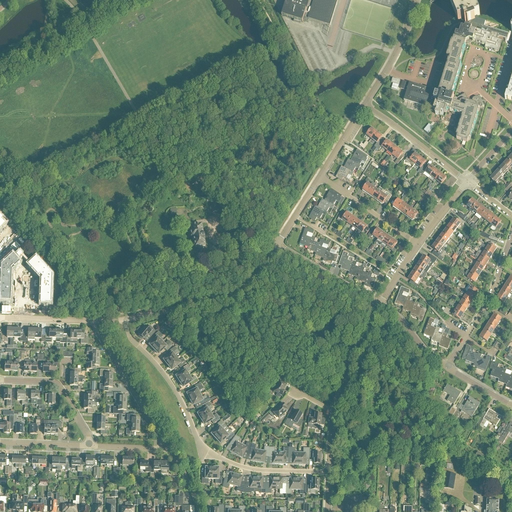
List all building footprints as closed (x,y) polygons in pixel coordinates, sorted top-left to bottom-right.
[(286,0),(282,16),(294,20),(293,22),(300,24),(301,22),(303,23),(303,22),(308,23),(309,21),(330,27),(338,0),(286,0)] [(401,87),(401,89),(407,91),(404,101),(428,108),(428,107),(434,109),(434,110),(436,111),(435,115),(441,117),(442,113),(447,114),(447,111),(452,112),(452,113),(452,114),(457,116),(458,115),(458,114),(463,116),(456,136),(458,137),(457,140),(468,143),(468,140),(470,140),(479,109),(479,107),(481,108),(482,108),(483,106),(482,105),(481,105),(482,102),(481,99),(476,98),(473,99),(472,102),(469,101),(467,100),(464,95),(462,96),(458,98),(458,99),(457,99),(457,98),(454,97),(452,96),(461,65),(459,65),(465,45),(468,45),(472,43),(473,42),(485,46),(485,48),(498,53),(502,42),(502,41),(498,40),(499,37),(506,39),(507,39),(509,34),(495,30),(494,29),(484,26),(486,21),(479,19),(477,16),(480,15),(473,0),(449,0),(456,17),(457,18),(458,21),(464,19),(465,22),(468,21),(468,22),(467,22),(468,23),(469,23),(469,24),(468,26),(466,25),(465,28),(461,27),(459,34),(456,33),(453,42),(452,42),(447,58),(450,59),(449,61),(440,89),(439,93),(433,91),(410,83),(409,84),(403,82),(401,87)] [(429,124),(424,131),(428,134),(433,128),(429,124)] [(366,135),(372,140),(377,133),(372,129),(366,135)] [(375,147),(377,149),(383,141),(381,139),(382,137),(377,133),(372,140),(377,144),(375,147)] [(382,147),(387,152),(392,145),(387,141),(385,143),(383,141),(377,149),(379,150),(379,151),(382,147)] [(387,152),(392,156),(398,149),(392,145),(387,152)] [(398,149),(392,156),(398,160),(395,163),(398,165),(404,157),(401,155),(403,153),(401,151),(401,150),(399,149),(398,149)] [(355,157),(352,162),(360,166),(362,161),(366,163),(368,160),(367,159),(368,157),(357,150),(356,153),(355,153),(353,157),(355,157)] [(413,167),(415,165),(420,158),(415,154),(413,156),(410,154),(405,161),(413,167)] [(418,172),(420,174),(427,166),(424,164),(426,162),(420,158),(415,165),(420,169),(418,172)] [(348,164),(345,169),(353,173),(356,168),(359,170),(361,166),(360,166),(352,162),(348,160),(347,164),(348,164)] [(511,164),(507,160),(503,165),(508,169),(510,167),(511,168),(511,166),(511,164)] [(503,165),(499,170),(504,175),(507,172),(506,171),(508,169),(503,165)] [(425,173),(430,177),(431,177),(436,170),(430,166),(429,168),(427,166),(420,174),(423,176),(425,173)] [(353,173),(345,169),(342,167),(336,178),(342,181),(344,178),(350,182),(354,173),(353,173)] [(434,183),(436,181),(441,174),(436,170),(431,177),(430,177),(429,179),(432,181),(434,183)] [(504,175),(499,170),(494,174),(499,179),(501,180),(505,175),(504,175)] [(441,174),(436,181),(441,185),(447,178),(441,174)] [(499,179),(494,174),(490,179),(496,185),(498,182),(499,182),(501,180),(499,179)] [(363,191),(368,194),(375,184),(373,183),(371,186),(368,184),(370,181),(367,179),(363,185),(366,187),(363,191)] [(368,194),(373,198),(378,191),(375,188),(377,186),(375,184),(368,194)] [(378,201),(385,191),(383,190),(380,188),(378,191),(373,198),(378,201)] [(328,197),(326,202),(334,206),(336,201),(340,203),(341,200),(341,199),(342,197),(331,190),(327,196),(328,197)] [(385,191),(378,201),(383,205),(386,200),(388,202),(392,196),(389,195),(388,197),(384,195),(386,192),(385,191)] [(425,195),(433,200),(436,197),(428,191),(425,195)] [(403,203),(405,201),(403,199),(401,202),(398,200),(399,199),(396,197),(391,204),(394,206),(393,207),(398,210),(403,203)] [(420,200),(419,202),(425,206),(429,201),(422,197),(420,200)] [(322,204),(319,209),(327,213),(329,208),(333,210),(334,208),(335,206),(334,206),(326,202),(322,200),(320,203),(322,204)] [(468,211),(470,212),(472,210),(477,203),(472,200),(467,206),(470,209),(468,211)] [(398,210),(403,214),(408,207),(403,203),(398,210)] [(472,210),(477,214),(482,207),(477,203),(472,210)] [(327,213),(319,209),(315,207),(314,210),(315,211),(312,215),(311,215),(309,218),(315,221),(317,218),(320,220),(323,215),(326,217),(328,213),(327,213)] [(403,214),(408,217),(413,210),(408,207),(403,214)] [(477,214),(481,218),(487,211),(482,207),(477,214)] [(413,210),(408,217),(413,221),(415,218),(419,220),(421,216),(418,214),(413,210)] [(481,218),(486,221),(492,215),(487,211),(481,218)] [(342,220),(347,224),(352,217),(347,213),(346,215),(342,213),(338,219),(342,221),(342,220)] [(486,221),(491,225),(496,218),(492,215),(486,221)] [(347,224),(352,227),(357,220),(352,217),(347,224)] [(496,218),(491,225),(488,228),(490,229),(493,226),(496,229),(499,231),(502,227),(499,225),(501,222),(496,218)] [(454,219),(450,224),(457,229),(461,224),(463,226),(465,223),(459,219),(457,221),(454,219)] [(352,227),(357,230),(362,223),(357,220),(352,227)] [(362,223),(357,230),(362,234),(367,227),(362,223)] [(450,224),(447,229),(453,234),(457,229),(450,224)] [(195,249),(196,248),(197,252),(204,250),(203,247),(205,247),(204,239),(205,239),(205,236),(203,237),(201,225),(191,227),(192,232),(190,232),(191,237),(193,237),(194,244),(193,244),(193,247),(195,247),(195,249)] [(304,245),(309,247),(312,237),(314,232),(305,229),(300,245),(303,246),(304,245)] [(373,237),(378,240),(383,233),(378,229),(376,231),(373,229),(368,236),(371,238),(372,237),(373,237)] [(447,229),(443,234),(450,239),(453,234),(447,229)] [(380,247),(383,243),(388,236),(383,233),(378,240),(375,243),(380,247)] [(443,234),(439,238),(446,243),(450,239),(443,234)] [(383,243),(388,247),(392,240),(388,236),(383,243)] [(312,251),(317,252),(320,244),(315,243),(316,239),(312,237),(309,247),(307,251),(311,252),(312,251)] [(439,238),(436,243),(442,248),(446,243),(439,238)] [(392,240),(388,247),(389,248),(389,249),(395,254),(399,249),(395,246),(398,243),(392,240)] [(319,256),(324,258),(328,249),(330,244),(321,241),(320,244),(317,252),(315,256),(319,258),(319,256)] [(486,250),(493,255),(497,249),(494,247),(496,244),(491,242),(487,248),(483,245),(479,243),(478,245),(486,250)] [(442,248),(436,243),(432,248),(439,253),(442,248)] [(480,254),(489,260),(493,255),(486,250),(484,254),(479,251),(476,248),(474,251),(480,254)] [(324,258),(323,262),(327,263),(327,262),(332,264),(333,262),(336,263),(338,256),(335,255),(335,256),(330,254),(331,250),(328,249),(324,258)] [(345,269),(350,271),(353,263),(348,261),(349,258),(347,257),(348,255),(348,254),(344,253),(339,266),(342,267),(341,269),(345,271),(345,269)] [(479,261),(478,261),(486,266),(489,260),(480,254),(476,260),(479,261)] [(423,257),(420,262),(430,269),(434,263),(435,264),(437,260),(431,255),(428,259),(423,257)] [(1,267),(1,270),(6,270),(6,273),(12,274),(12,272),(20,264),(12,256),(1,267)] [(380,258),(378,261),(386,266),(388,263),(380,258)] [(29,266),(28,267),(38,278),(46,271),(46,270),(36,259),(29,266)] [(478,261),(475,267),(482,272),(486,266),(478,261)] [(353,275),(358,277),(361,269),(356,267),(357,263),(353,262),(353,263),(350,271),(349,275),(352,276),(353,275)] [(420,262),(417,267),(424,271),(427,274),(430,269),(420,262)] [(417,267),(413,272),(420,276),(420,277),(424,279),(426,277),(425,277),(427,274),(424,271),(417,267)] [(475,267),(471,273),(478,278),(482,272),(475,267)] [(361,281),(365,283),(368,274),(363,273),(365,269),(361,268),(361,269),(358,277),(356,281),(360,282),(361,281)] [(1,270),(0,279),(11,280),(12,274),(6,273),(6,270),(1,270)] [(46,271),(38,278),(39,278),(41,281),(41,283),(46,283),(46,280),(52,280),(52,276),(46,270),(46,271)] [(478,278),(471,273),(468,271),(465,275),(469,277),(467,279),(475,283),(478,278)] [(420,276),(413,272),(408,279),(411,281),(409,284),(417,289),(419,286),(415,284),(420,277),(420,276)] [(368,274),(365,283),(364,286),(368,288),(368,286),(373,288),(376,280),(371,278),(372,275),(369,273),(368,274)] [(0,279),(0,284),(0,287),(11,288),(11,280),(0,279)] [(41,283),(40,289),(52,289),(52,280),(46,280),(46,283),(41,283)] [(0,287),(0,295),(11,295),(11,288),(0,287)] [(471,287),(467,293),(475,297),(478,292),(471,287)] [(399,304),(404,306),(408,297),(410,291),(401,288),(400,291),(395,304),(399,306),(399,304)] [(511,292),(504,288),(500,293),(508,298),(510,294),(511,295),(511,292)] [(40,289),(40,297),(51,297),(52,289),(40,289)] [(453,292),(464,298),(471,303),(475,297),(467,293),(466,295),(461,293),(457,291),(454,289),(453,292)] [(508,298),(500,293),(497,299),(504,304),(508,298)] [(0,302),(10,303),(11,295),(0,295),(0,302)] [(40,304),(51,305),(51,297),(40,297),(40,304)] [(407,310),(412,312),(415,304),(410,302),(411,298),(408,297),(404,306),(403,310),(406,312),(407,310)] [(464,298),(460,304),(467,309),(471,303),(464,298)] [(415,304),(412,312),(410,316),(414,317),(414,316),(419,318),(418,320),(422,322),(426,310),(423,309),(422,310),(417,308),(419,304),(415,303),(415,304)] [(460,304),(456,310),(464,314),(467,309),(460,304)] [(464,314),(456,310),(453,316),(460,320),(464,314)] [(494,315),(491,320),(498,325),(502,319),(494,315)] [(428,335),(433,337),(436,329),(431,327),(432,324),(433,324),(434,324),(435,321),(430,319),(424,335),(428,336),(428,335)] [(491,320),(487,326),(494,331),(498,325),(491,320)] [(487,326),(483,332),(491,336),(493,333),(497,336),(501,338),(502,336),(494,331),(487,326)] [(139,336),(139,337),(142,340),(142,339),(143,339),(146,336),(147,336),(148,335),(150,337),(155,332),(150,327),(148,329),(145,327),(145,328),(144,327),(141,330),(140,328),(137,331),(140,333),(138,335),(139,336)] [(436,341),(440,343),(444,335),(439,333),(440,329),(436,328),(436,329),(433,337),(431,341),(435,342),(436,341)] [(20,342),(24,342),(24,336),(20,335),(21,329),(14,329),(13,338),(20,339),(20,342)] [(28,339),(35,339),(35,330),(28,330),(28,336),(24,336),(24,342),(26,342),(28,343),(28,339)] [(45,343),(45,336),(41,336),(42,330),(35,330),(35,339),(41,340),(41,343),(45,343)] [(52,339),(56,339),(56,331),(49,330),(49,336),(45,336),(45,343),(52,343),(52,339)] [(60,344),(66,344),(67,337),(63,337),(63,331),(56,331),(56,339),(56,343),(60,343),(60,344)] [(77,340),(77,331),(71,331),(70,337),(67,337),(66,344),(73,344),(77,344),(77,340)] [(77,331),(77,340),(81,340),(81,345),(87,345),(88,338),(84,338),(84,332),(77,331)] [(151,348),(153,351),(162,343),(159,340),(163,337),(158,332),(153,337),(155,340),(150,346),(151,347),(151,348)] [(491,336),(483,332),(482,334),(480,334),(479,336),(479,337),(480,337),(480,338),(487,342),(491,336)] [(444,335),(440,343),(439,347),(443,348),(443,347),(448,349),(451,341),(446,339),(448,335),(444,334),(444,335)] [(162,343),(153,351),(156,354),(157,353),(158,355),(164,349),(165,349),(167,352),(173,346),(168,341),(165,345),(162,343)] [(164,363),(167,366),(176,359),(174,356),(178,353),(175,348),(168,353),(170,355),(170,356),(164,361),(165,362),(164,363)] [(470,361),(475,363),(478,355),(473,353),(474,349),(470,348),(469,352),(465,351),(462,359),(466,360),(466,361),(469,363),(470,361)] [(91,356),(91,360),(100,360),(100,353),(96,353),(96,349),(87,349),(87,356),(91,356)] [(18,368),(21,368),(21,354),(19,354),(17,360),(16,360),(15,363),(11,363),(11,372),(18,372),(18,368)] [(24,372),(30,372),(31,364),(24,364),(25,354),(21,354),(21,368),(24,368),(24,372)] [(478,354),(478,355),(475,363),(473,367),(477,368),(476,369),(482,371),(482,370),(486,371),(490,361),(486,360),(485,361),(480,359),(482,355),(478,354)] [(91,360),(88,359),(88,363),(86,363),(86,370),(96,370),(96,367),(99,367),(100,360),(91,360)] [(176,359),(167,366),(170,369),(172,370),(177,366),(178,366),(180,368),(186,364),(182,359),(179,362),(176,359)] [(495,377),(500,378),(503,370),(498,368),(499,365),(495,363),(492,362),(489,369),(493,370),(490,376),(494,378),(495,377)] [(50,365),(50,373),(56,373),(56,369),(59,369),(60,363),(56,363),(56,365),(50,365)] [(177,379),(179,383),(189,376),(187,373),(191,371),(187,366),(181,370),(183,372),(183,373),(177,377),(178,379),(177,379)] [(502,382),(507,384),(511,375),(511,372),(503,369),(503,370),(500,378),(498,382),(502,384),(502,382)] [(69,374),(69,377),(70,377),(70,380),(84,380),(84,377),(78,377),(78,374),(81,374),(81,370),(75,370),(74,374),(70,373),(70,374),(69,374)] [(105,377),(105,381),(113,382),(113,375),(107,375),(107,371),(100,371),(100,377),(105,377)] [(189,376),(179,383),(181,386),(182,386),(183,387),(189,384),(190,384),(192,386),(198,382),(195,377),(191,380),(189,376)] [(274,383),(278,385),(274,392),(277,394),(276,397),(279,398),(280,396),(281,397),(284,392),(283,391),(286,386),(281,384),(283,381),(277,378),(275,381),(276,381),(274,383)] [(84,380),(70,380),(70,386),(74,387),(74,391),(80,391),(80,387),(78,387),(78,383),(82,383),(83,381),(84,381),(84,380)] [(113,382),(105,381),(104,385),(100,385),(99,392),(106,392),(106,388),(112,388),(113,382)] [(187,397),(189,401),(200,395),(198,392),(203,389),(200,384),(193,388),(194,390),(194,391),(187,395),(188,396),(187,397)] [(443,392),(452,397),(451,399),(449,398),(447,401),(454,405),(461,393),(447,385),(445,389),(444,389),(445,390),(443,392)] [(4,400),(7,400),(6,407),(14,408),(14,399),(11,399),(11,392),(4,391),(4,400)] [(25,408),(28,409),(28,399),(25,399),(25,392),(18,392),(17,401),(22,401),(22,405),(25,405),(25,408)] [(42,410),(42,406),(42,399),(39,399),(39,393),(31,392),(31,401),(37,401),(36,406),(39,406),(39,410),(42,410)] [(84,400),(84,403),(97,404),(99,404),(99,401),(94,400),(95,393),(87,393),(87,397),(84,397),(83,397),(83,400),(84,400)] [(118,400),(118,404),(126,405),(127,398),(121,397),(121,394),(114,393),(114,400),(118,400)] [(49,401),(49,405),(55,405),(55,395),(45,395),(45,401),(49,401)] [(200,395),(189,401),(191,404),(192,404),(193,406),(200,402),(200,403),(202,406),(210,402),(209,398),(207,399),(206,396),(202,398),(200,395)] [(468,413),(473,416),(480,404),(469,398),(462,412),(467,415),(468,413)] [(97,404),(84,403),(84,409),(88,410),(88,414),(94,414),(94,410),(92,410),(92,406),(97,407),(97,404)] [(126,405),(118,404),(118,408),(113,408),(113,415),(119,415),(120,415),(120,411),(126,411),(126,405)] [(198,417),(200,420),(210,414),(209,411),(212,409),(209,404),(203,407),(204,410),(204,411),(198,415),(199,416),(198,417)] [(273,409),(269,414),(273,418),(275,416),(278,420),(279,419),(280,420),(283,417),(282,416),(287,411),(285,409),(285,408),(282,405),(275,412),(273,409)] [(477,425),(483,429),(487,422),(493,425),(492,425),(494,426),(496,427),(500,421),(497,419),(499,416),(489,410),(484,420),(481,418),(477,425)] [(456,411),(453,417),(452,417),(457,420),(461,413),(456,411)] [(301,415),(301,414),(298,412),(297,413),(296,412),(294,416),(293,416),(292,417),(290,416),(284,424),(291,428),(293,425),(299,428),(302,422),(299,421),(302,415),(301,415)] [(97,418),(97,424),(105,425),(105,418),(108,418),(108,414),(101,414),(101,418),(97,418)] [(210,414),(200,420),(203,424),(203,423),(205,425),(211,421),(212,421),(213,424),(219,420),(216,415),(212,417),(210,414)] [(324,426),(325,420),(321,419),(321,415),(320,415),(320,414),(316,414),(316,415),(315,415),(315,416),(314,420),(313,420),(313,421),(309,420),(308,428),(316,429),(319,430),(320,426),(320,425),(324,426)] [(17,416),(14,415),(14,417),(13,426),(16,427),(16,434),(23,435),(23,423),(20,423),(20,421),(16,421),(17,416)] [(132,422),(131,426),(140,426),(140,419),(134,419),(134,415),(127,415),(127,422),(132,422)] [(14,417),(10,417),(10,424),(4,424),(4,425),(0,425),(0,430),(3,430),(3,434),(10,434),(10,430),(13,431),(13,426),(14,417)] [(30,435),(37,435),(38,427),(40,427),(41,421),(40,421),(40,418),(37,418),(37,421),(36,421),(36,426),(30,426),(30,435)] [(51,435),(51,422),(41,421),(41,428),(44,428),(44,434),(44,435),(47,436),(47,435),(51,435)] [(58,434),(58,428),(61,428),(61,422),(51,422),(51,435),(55,435),(55,436),(58,436),(58,434)] [(212,437),(215,440),(227,429),(221,422),(215,427),(217,429),(217,430),(212,435),(213,436),(212,437)] [(507,424),(497,440),(503,444),(509,434),(508,434),(509,433),(511,434),(511,423),(509,426),(506,425),(507,424)] [(105,425),(97,424),(97,431),(101,431),(100,435),(107,435),(107,431),(105,431),(105,428),(111,428),(111,425),(105,425)] [(140,426),(131,426),(131,430),(126,430),(126,436),(133,437),(133,433),(139,433),(140,426)] [(227,429),(215,440),(218,443),(219,442),(220,444),(226,439),(229,441),(234,436),(227,429)] [(232,454),(236,456),(241,445),(238,443),(238,442),(239,439),(235,437),(229,445),(233,447),(231,452),(233,453),(232,454)] [(244,453),(248,455),(251,445),(247,443),(246,446),(245,447),(241,445),(236,456),(239,458),(240,457),(242,458),(244,453)] [(253,462),(257,463),(259,451),(255,450),(255,449),(256,446),(251,445),(248,455),(252,456),(251,461),(253,461),(253,462)] [(264,458),(269,459),(269,448),(264,447),(264,451),(263,452),(259,451),(257,463),(261,464),(261,463),(263,463),(264,458)] [(274,465),(278,465),(279,453),(275,453),(274,452),(274,448),(269,448),(269,459),(272,459),(272,464),(274,464),(274,465)] [(285,459),(289,459),(289,448),(283,448),(283,452),(283,453),(279,453),(278,465),(283,465),(283,464),(285,464),(285,459)] [(294,465),(298,465),(299,454),(295,454),(294,452),(294,449),(289,448),(289,459),(292,459),(292,464),(294,464),(294,465)] [(299,454),(298,465),(303,466),(303,465),(305,465),(305,459),(309,460),(309,449),(303,449),(303,453),(303,454),(299,454)] [(315,465),(315,466),(319,466),(319,465),(320,465),(320,459),(322,459),(322,455),(321,455),(321,454),(317,454),(318,451),(310,451),(310,458),(313,458),(313,460),(314,460),(314,465),(315,465)] [(475,458),(482,461),(485,456),(478,452),(475,458)] [(94,465),(94,457),(86,457),(86,459),(83,459),(83,466),(86,466),(85,468),(92,468),(94,466),(94,465)] [(122,466),(133,466),(134,459),(123,458),(122,462),(120,462),(120,466),(122,466)] [(49,463),(49,469),(52,470),(52,466),(56,467),(56,471),(56,474),(59,474),(59,459),(52,459),(52,463),(49,463)] [(66,459),(59,459),(59,474),(61,474),(61,471),(62,467),(65,467),(65,471),(68,472),(69,464),(66,464),(66,459)] [(78,467),(77,472),(82,472),(83,466),(80,466),(80,460),(72,460),(71,468),(72,469),(75,469),(75,468),(75,466),(78,467)] [(145,473),(151,473),(151,468),(148,467),(148,462),(140,462),(140,470),(145,471),(145,473)] [(154,471),(161,471),(161,463),(154,463),(154,468),(151,468),(151,473),(151,474),(154,474),(154,471)] [(208,480),(212,480),(212,468),(208,468),(208,469),(206,469),(206,476),(205,477),(202,477),(202,484),(208,484),(208,480)] [(212,468),(212,480),(215,480),(215,484),(221,485),(222,477),(219,477),(218,477),(218,469),(216,469),(216,468),(212,468)] [(229,485),(233,486),(236,475),(232,474),(232,475),(230,474),(229,479),(225,478),(222,488),(228,489),(229,486),(229,485)] [(443,489),(453,490),(455,475),(446,474),(443,489)] [(236,491),(244,493),(245,483),(241,482),(242,477),(240,477),(240,476),(236,475),(233,486),(237,487),(237,488),(236,491)] [(251,493),(255,493),(256,478),(252,478),(252,479),(250,478),(249,484),(245,483),(244,493),(251,494),(251,493)] [(260,494),(265,494),(266,484),(262,484),(262,479),(260,479),(260,478),(256,478),(255,493),(260,493),(260,494)] [(271,490),(275,490),(276,478),(272,478),(272,479),(270,479),(269,484),(266,484),(265,494),(271,494),(271,491),(271,490)] [(280,494),(285,494),(286,485),(282,484),(282,479),(280,479),(280,478),(276,478),(275,490),(280,490),(280,491),(280,494)] [(291,490),(295,490),(296,479),(292,479),(292,480),(290,480),(289,485),(286,485),(285,494),(291,495),(291,491),(291,490)] [(296,479),(295,490),(300,491),(300,492),(300,495),(306,495),(306,485),(302,485),(302,480),(300,480),(300,479),(296,479)] [(317,480),(317,479),(313,479),(313,480),(312,480),(312,485),(311,485),(311,486),(308,486),(307,494),(315,494),(315,491),(318,491),(319,491),(319,486),(318,486),(318,480),(317,480)] [(59,494),(56,494),(56,502),(51,501),(51,507),(50,508),(50,509),(50,511),(55,511),(56,511),(56,507),(58,507),(59,500),(59,494)] [(498,511),(499,501),(492,500),(492,495),(487,494),(487,511),(485,511),(484,511),(498,511)] [(98,501),(97,501),(97,495),(92,495),(92,503),(95,503),(95,506),(94,511),(101,511),(102,507),(102,504),(98,504),(98,501)] [(20,502),(17,502),(18,496),(13,496),(13,504),(12,504),(12,506),(9,506),(9,511),(13,511),(15,511),(16,511),(19,511),(20,511),(22,511),(23,511),(24,511),(24,506),(27,506),(27,497),(24,496),(24,504),(20,504),(20,502)] [(76,505),(79,505),(79,497),(76,497),(76,502),(73,502),(73,506),(69,506),(68,511),(75,511),(76,506),(76,505)] [(79,497),(79,505),(82,505),(81,511),(88,511),(88,507),(85,507),(85,503),(82,503),(82,497),(79,497)] [(68,511),(69,506),(65,506),(66,502),(63,502),(63,498),(60,498),(59,504),(63,504),(63,506),(62,511),(68,511)] [(167,511),(168,506),(166,506),(166,505),(161,505),(162,499),(158,499),(157,506),(161,506),(161,509),(161,511),(167,511)] [(168,506),(167,511),(174,511),(175,511),(175,510),(175,509),(175,507),(178,507),(179,500),(175,500),(175,504),(168,504),(168,506)] [(182,506),(183,500),(179,500),(179,507),(182,507),(182,511),(189,511),(190,508),(187,508),(188,507),(182,506)] [(37,511),(37,505),(34,505),(34,503),(34,501),(29,501),(28,506),(31,507),(30,511),(37,511)] [(46,507),(46,502),(41,501),(41,502),(37,502),(37,505),(37,511),(43,511),(44,507),(46,507)] [(115,509),(114,508),(115,501),(107,501),(106,508),(108,508),(107,511),(114,511),(114,510),(115,509)] [(354,511),(355,509),(356,509),(356,503),(346,502),(345,511),(354,511)]
